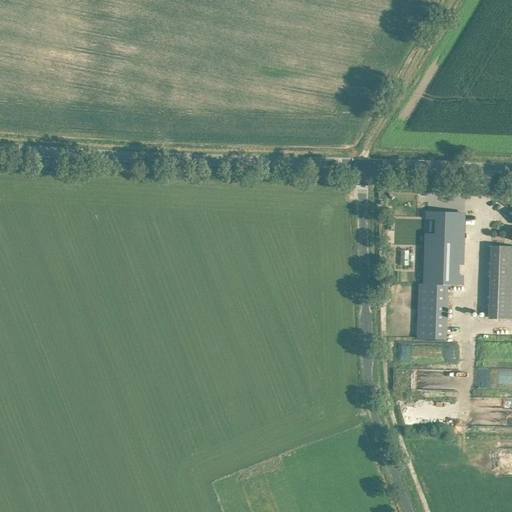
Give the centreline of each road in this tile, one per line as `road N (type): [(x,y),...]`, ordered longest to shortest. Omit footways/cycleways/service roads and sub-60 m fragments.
road 1 (tertiary): [(362,164),(0,149)]
road 2 (unclassified): [(409,511),(368,378),(362,164)]
road 3 (track): [(362,164),(452,0)]
road 4 (tertiary): [(511,168),(362,164)]
